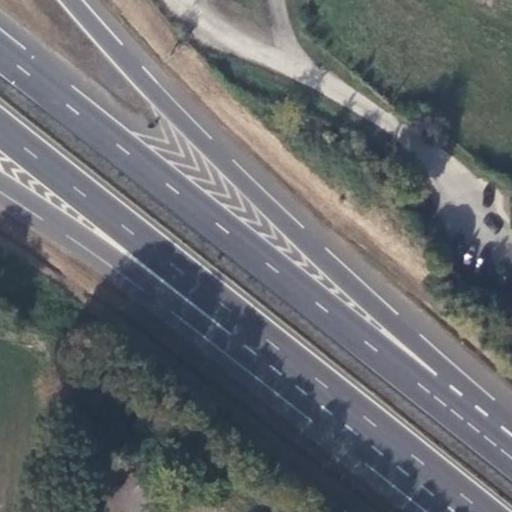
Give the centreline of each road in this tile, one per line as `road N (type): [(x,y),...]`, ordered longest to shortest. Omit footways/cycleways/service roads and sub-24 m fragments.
road 1 (trunk): [(511,461),(0,54)]
road 2 (trunk): [(511,434),(175,116),(74,0)]
road 3 (trunk): [(0,133),(478,511)]
road 4 (trunk): [(0,184),(459,511)]
